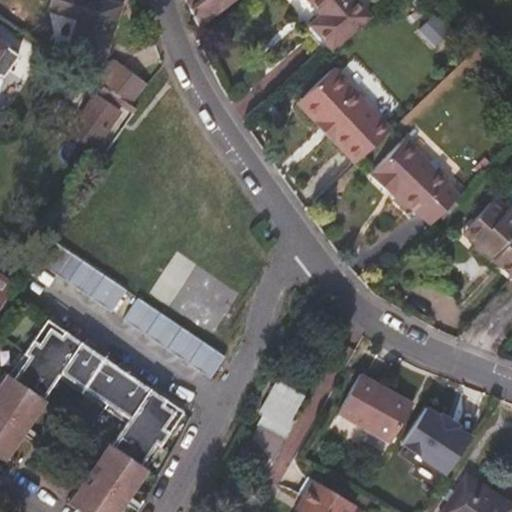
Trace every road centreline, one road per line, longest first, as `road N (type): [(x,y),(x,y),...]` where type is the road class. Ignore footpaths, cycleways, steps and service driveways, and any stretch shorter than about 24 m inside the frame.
road 1 (residential): [(161,511),(250,359),(279,283),(310,254)]
road 2 (residential): [(310,254),(209,113),(161,0)]
road 3 (residential): [(511,389),(413,351),(368,322),(310,254)]
